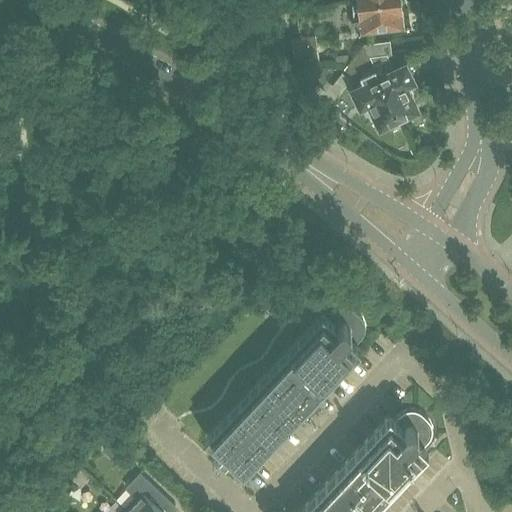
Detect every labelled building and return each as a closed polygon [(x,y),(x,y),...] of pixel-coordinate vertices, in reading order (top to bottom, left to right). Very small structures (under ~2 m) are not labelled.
[(349,27),(362,25),(362,28),(402,23),(399,0),(351,0),(353,17),(348,18),(349,27)] [(295,64),(319,61),(315,35),(292,38),(295,64)] [(391,54),(390,40),(363,42),(371,58),(371,57),(379,74),(378,74),(391,101),(400,120),(411,114),(411,109),(417,106),(409,91),(412,89),(409,81),(413,79),(405,62),(393,67),(387,55),(391,54)] [(363,42),(344,68),(357,76),(371,58),(363,42)] [(389,125),(400,120),(391,101),(378,74),(352,87),(361,104),(365,102),(369,110),(373,109),(380,124),(385,121),(389,125)] [(335,308),(327,316),(322,311),(204,436),(243,472),(361,347),(356,342),(363,333),(366,329),(366,325),(365,321),(363,317),(353,308),(349,306),(344,305),(339,306),(335,308)] [(369,511),(428,449),(423,445),(431,435),(433,432),(434,427),(433,423),(430,420),(420,410),(416,408),(411,407),(407,408),(402,410),(395,418),(389,413),(296,511),(369,511)] [(111,437),(102,448),(111,457),(122,446),(111,437)] [(125,486),(136,496),(125,508),(128,511),(167,511),(175,504),(139,471),(125,486)]
